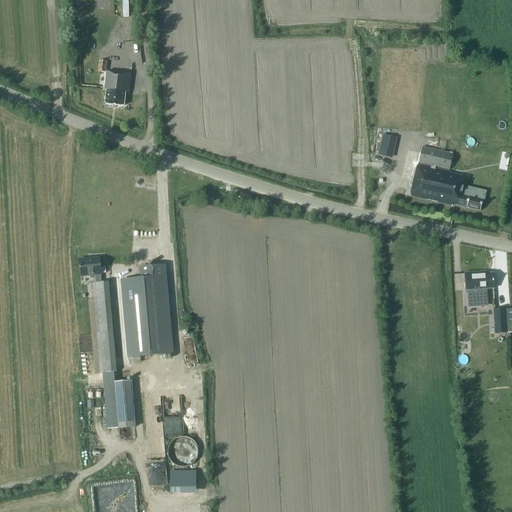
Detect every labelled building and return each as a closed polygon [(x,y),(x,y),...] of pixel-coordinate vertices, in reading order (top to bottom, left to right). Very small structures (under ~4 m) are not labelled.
[(84,52),(84,60),(96,61),(97,53),(84,52)] [(76,59),(75,66),(95,67),(96,61),(84,60),(76,59)] [(129,94),(130,76),(105,74),(106,62),(98,62),(97,73),(103,74),(102,92),(106,92),(105,106),(124,107),(125,94),(129,94)] [(433,145),(445,146),(446,136),(434,135),(433,145)] [(452,204),(480,211),(484,194),(467,190),(469,177),(437,170),(437,167),(450,170),(453,155),(422,148),(419,163),(433,166),(432,169),(418,165),(411,197),(452,206),(452,204)] [(379,154),(377,162),(389,166),(392,158),(379,154)] [(92,284),(99,365),(100,374),(117,372),(108,283),(101,283),(100,276),(101,276),(99,258),(78,260),(80,278),(94,276),(94,284),(92,284)] [(493,290),(493,274),(480,275),(480,273),(465,274),(466,291),(468,291),(468,302),(480,301),(483,300),(485,299),(485,296),(483,294),(479,294),(479,291),(493,290)] [(123,281),(125,294),(123,294),(129,358),(171,354),(163,278),(123,281)] [(511,325),(511,310),(493,311),(495,335),(511,333),(511,325)] [(113,383),(117,429),(135,428),(131,382),(113,383)] [(197,454),(197,451),(197,448),(196,445),(194,442),(192,440),(190,438),(187,437),(184,436),(181,436),(178,437),(175,438),(173,439),(171,442),(169,444),(168,447),(168,450),(168,453),(168,456),(169,458),(171,461),(173,463),(176,464),(179,465),(182,466),(185,465),(188,465),(190,463),(193,461),(195,459),(196,456),(197,454)]
